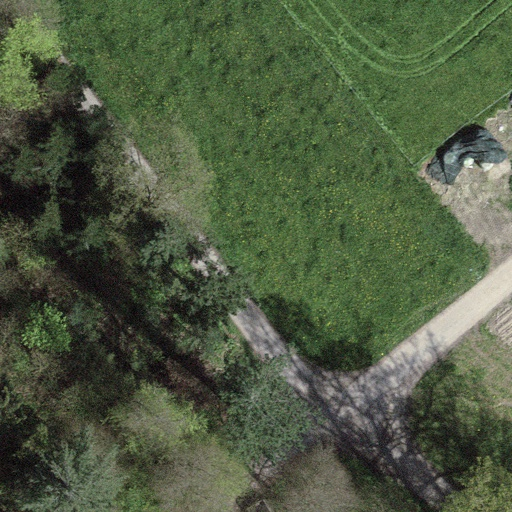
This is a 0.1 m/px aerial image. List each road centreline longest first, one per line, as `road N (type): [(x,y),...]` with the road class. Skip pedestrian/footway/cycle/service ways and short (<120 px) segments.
road 1 (unclassified): [(1,0),(343,416),(511,272)]
road 2 (track): [(488,511),(343,416),(208,511)]
